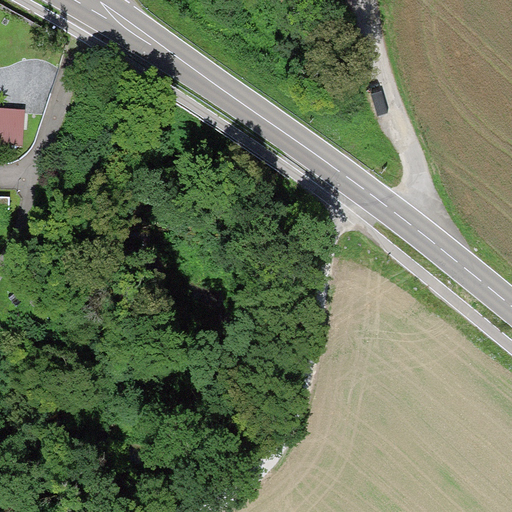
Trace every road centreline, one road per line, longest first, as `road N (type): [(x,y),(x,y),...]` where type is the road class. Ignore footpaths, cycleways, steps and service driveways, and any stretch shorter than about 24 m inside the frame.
road 1 (secondary): [(511,305),(407,220),(88,0)]
road 2 (track): [(202,511),(257,474),(288,436),(328,248),(358,185)]
road 3 (track): [(407,220),(420,172),(369,44),(364,0)]
